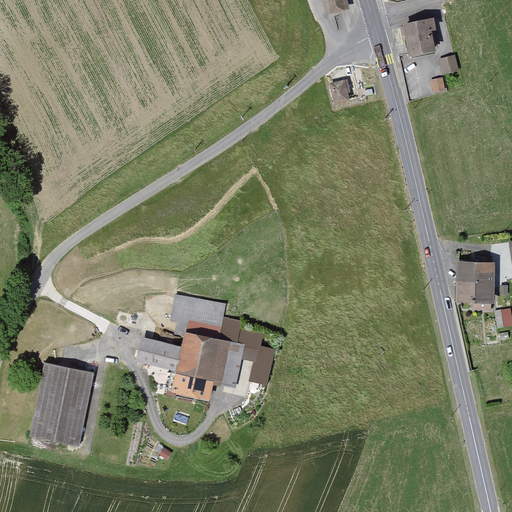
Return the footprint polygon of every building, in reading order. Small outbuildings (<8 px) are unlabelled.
[(344,0),(321,0),(327,17),(348,11),(344,0)] [(430,19),(399,26),(406,55),(437,48),(430,19)] [(453,56),(438,61),(442,76),(458,71),(453,56)] [(442,79),(430,81),(432,92),(444,91),(442,79)] [(344,81),(329,84),(332,104),(348,101),(344,81)] [(493,263),(454,260),(452,300),(472,302),(471,311),(489,312),(493,263)] [(504,311),(495,312),(498,328),(507,327),(504,311)] [(179,348),(140,339),(135,363),(174,372),(168,394),(207,403),(211,386),(219,388),(230,342),(183,332),(179,348)] [(91,373),(41,363),(27,438),(77,447),(91,373)]
